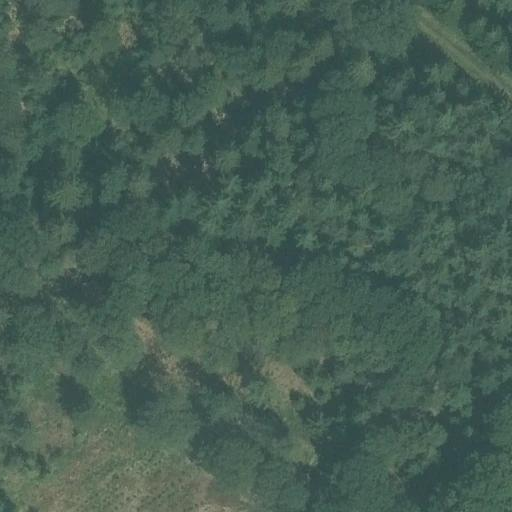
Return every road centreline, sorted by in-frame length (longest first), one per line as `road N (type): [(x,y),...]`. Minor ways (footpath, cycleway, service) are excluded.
road 1 (track): [(327,511),(0,293)]
road 2 (track): [(511,101),(392,0)]
